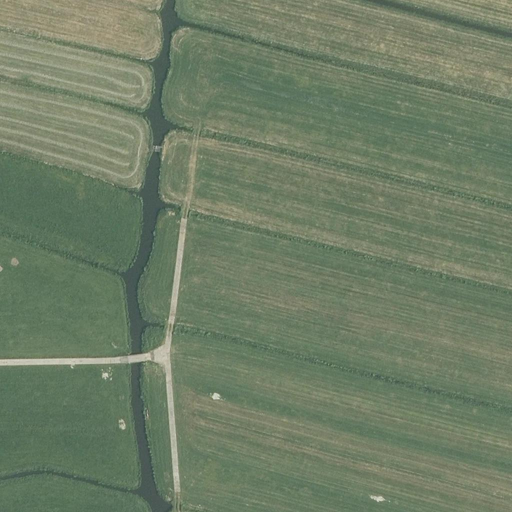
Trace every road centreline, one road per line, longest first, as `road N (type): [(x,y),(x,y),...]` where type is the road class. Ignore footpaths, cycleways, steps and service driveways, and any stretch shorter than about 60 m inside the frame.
road 1 (track): [(168,354),(201,122)]
road 2 (track): [(168,354),(0,364)]
road 3 (track): [(178,511),(168,354)]
